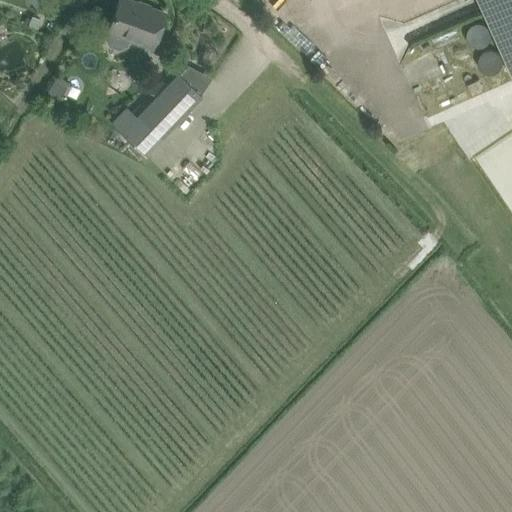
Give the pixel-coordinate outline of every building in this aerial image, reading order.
[(126,0),(118,0),(109,26),(105,37),(108,46),(119,50),(128,46),(129,41),(152,50),(165,14),(164,14),(164,15),(148,9),(149,8),(126,0)] [(511,0),(481,0),(511,69),(511,0)] [(31,17),(28,26),(38,29),(41,19),(31,17)] [(58,73),(46,94),(62,102),(73,81),(58,73)] [(146,155),(159,141),(202,97),(178,74),(135,118),(126,109),(113,123),(146,155)]
